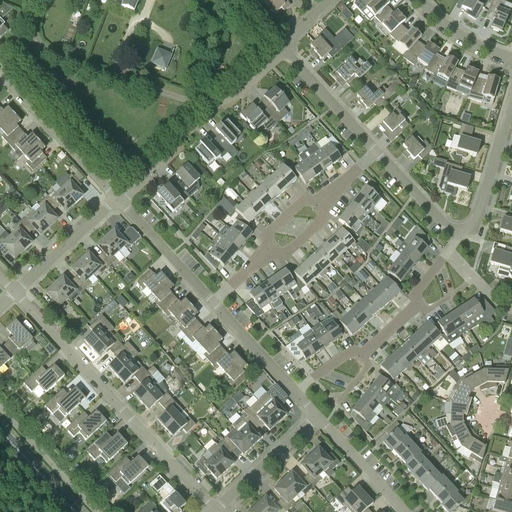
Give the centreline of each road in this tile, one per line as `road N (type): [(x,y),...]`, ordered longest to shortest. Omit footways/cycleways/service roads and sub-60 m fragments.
road 1 (residential): [(214,509),(15,292)]
road 2 (residential): [(119,200),(176,148),(178,136),(224,106),(283,48)]
road 3 (residential): [(116,196),(0,83)]
road 4 (residential): [(511,97),(477,218),(455,232)]
road 5 (residential): [(15,292),(116,196)]
road 6 (residential): [(214,509),(316,416)]
road 7 (residential): [(376,149),(283,48)]
road 8 (residential): [(213,300),(119,200)]
road 9 (residential): [(406,511),(316,416)]
road 10 (residential): [(296,393),(213,300)]
